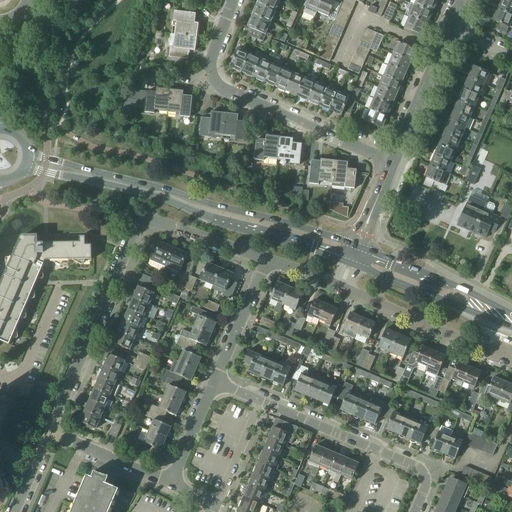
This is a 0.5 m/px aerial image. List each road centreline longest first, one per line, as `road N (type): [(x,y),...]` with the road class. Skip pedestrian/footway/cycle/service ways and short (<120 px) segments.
road 1 (secondary): [(355,245),(31,156)]
road 2 (secondary): [(27,169),(166,199),(349,259)]
road 3 (residential): [(392,163),(218,84),(211,54),(232,0)]
road 4 (residential): [(51,430),(136,228),(147,221)]
road 5 (residential): [(504,359),(337,286)]
road 6 (secondary): [(349,259),(511,327)]
road 7 (secondary): [(511,315),(355,245)]
road 8 (tertiary): [(392,163),(448,28)]
road 9 (residential): [(215,382),(267,259)]
road 10 (residential): [(170,484),(51,430)]
road 11 (residential): [(378,450),(260,402)]
road 12 (residential): [(267,259),(147,221)]
road 13 (residential): [(0,377),(20,378),(61,284)]
